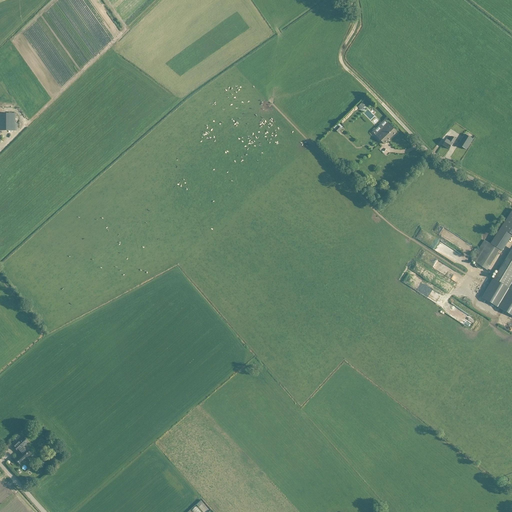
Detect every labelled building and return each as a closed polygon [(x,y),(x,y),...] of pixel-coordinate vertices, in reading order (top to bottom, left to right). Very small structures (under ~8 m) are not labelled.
[(0,113),(0,130),(15,131),(15,114),(0,113)] [(383,128),(375,135),(384,144),(393,136),(397,132),(388,123),(385,120),(380,125),(383,128)] [(466,150),(469,145),(473,139),(465,134),(461,140),(458,145),(466,150)] [(449,149),(452,145),(453,144),(456,139),(452,136),(449,141),(447,139),(443,145),(449,149)] [(511,211),(491,244),(500,250),(502,251),(511,235),(511,211)] [(491,244),(485,240),(472,260),(487,270),(500,250),(491,244)] [(493,279),(482,298),(485,300),(511,315),(511,248),(497,273),(493,279)] [(20,465),(23,461),(29,456),(24,450),(23,451),(21,448),(28,442),(23,437),(17,443),(13,447),(18,452),(18,451),(20,454),(18,456),(19,457),(15,460),(20,465)] [(493,468),(504,456),(501,453),(489,465),(493,468)] [(507,467),(511,461),(511,456),(511,455),(502,463),(507,467)] [(41,459),(36,464),(40,468),(45,463),(41,459)]
